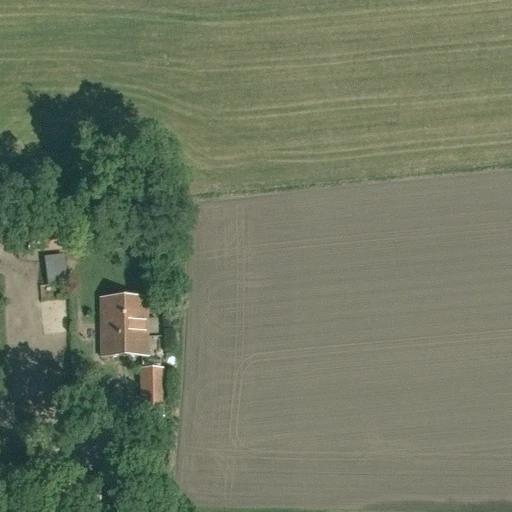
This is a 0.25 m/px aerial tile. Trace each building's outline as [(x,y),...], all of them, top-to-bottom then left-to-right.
[(66,246),(76,245),(74,228),(64,229),(66,246)] [(66,284),(63,255),(43,258),(46,286),(66,284)] [(147,298),(100,298),(101,357),(147,357),(147,298)] [(163,368),(138,369),(139,412),(165,411),(163,368)] [(106,507),(106,481),(61,480),(61,506),(106,507)]
